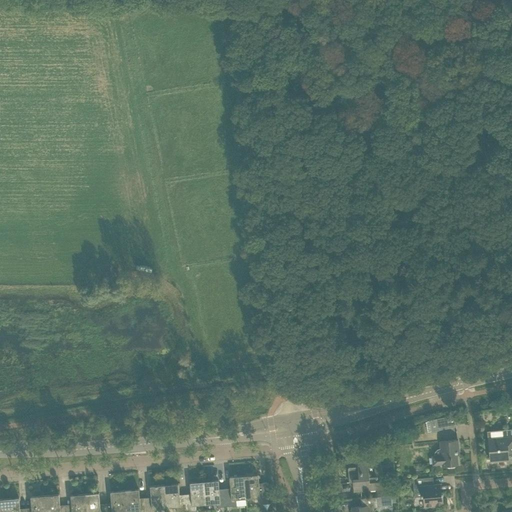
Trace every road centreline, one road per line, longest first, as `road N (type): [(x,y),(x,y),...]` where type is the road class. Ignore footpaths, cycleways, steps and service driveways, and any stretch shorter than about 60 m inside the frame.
road 1 (track): [(285,399),(243,0)]
road 2 (track): [(289,366),(511,319)]
road 3 (residential): [(0,474),(226,455)]
road 4 (tertiary): [(0,449),(223,436)]
road 5 (unclassified): [(358,411),(511,373)]
